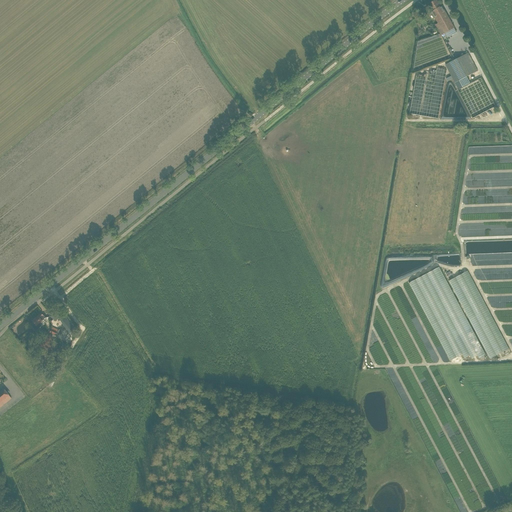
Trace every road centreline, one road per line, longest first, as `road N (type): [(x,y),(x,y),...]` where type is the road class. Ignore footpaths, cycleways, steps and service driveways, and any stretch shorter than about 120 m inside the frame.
road 1 (tertiary): [(0,326),(402,0)]
road 2 (track): [(443,0),(511,132)]
